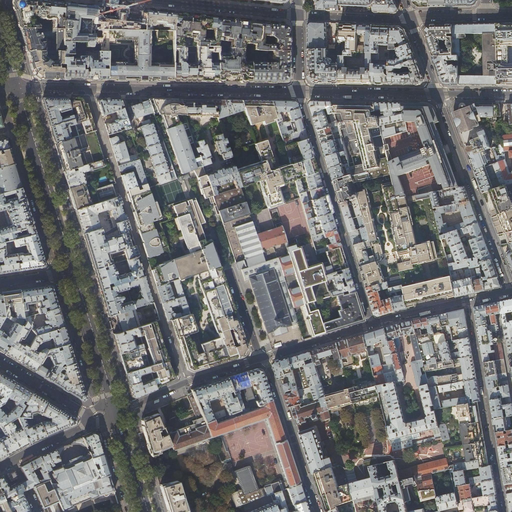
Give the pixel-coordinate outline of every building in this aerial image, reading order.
[(63,28),(63,2),(41,0),(39,0),(13,0),(12,2),(15,14),(19,28),(63,28)] [(314,0),(316,2),(317,10),(319,10),(325,10),(325,0),(314,0)] [(338,5),(338,0),(325,0),(325,10),(331,10),(338,11),(338,5)] [(374,0),(374,1),(374,2),(373,3),(374,12),(377,12),(385,13),(396,13),(398,10),(394,0),(374,0)] [(96,19),(97,6),(82,4),(63,2),(63,28),(63,40),(73,41),(85,42),(85,47),(93,47),(94,34),(90,34),(90,29),(95,29),(95,25),(91,25),(92,18),(96,19)] [(108,7),(97,6),(96,19),(95,25),(95,29),(143,30),(145,11),(135,10),(108,7)] [(160,13),(145,11),(143,30),(150,30),(151,24),(151,25),(152,25),(153,25),(154,25),(155,24),(155,23),(163,24),(163,26),(168,27),(168,30),(173,31),(174,26),(174,23),(175,14),(160,13)] [(195,16),(175,14),(174,23),(177,23),(177,24),(178,24),(178,27),(174,26),(173,31),(173,40),(173,46),(183,46),(184,41),(181,41),(181,35),(183,35),(183,36),(184,37),(185,37),(186,37),(187,37),(188,37),(189,37),(190,38),(191,38),(193,38),(193,46),(206,46),(207,38),(202,38),(203,29),(208,29),(209,18),(195,16)] [(225,19),(209,18),(208,29),(212,30),(211,39),(207,38),(206,46),(218,47),(219,47),(219,41),(230,42),(229,48),(236,48),(237,39),(235,39),(236,34),(238,34),(239,21),(225,19)] [(255,22),(239,21),(238,34),(239,34),(239,39),(237,39),(236,48),(243,49),(244,49),(245,44),(246,43),(256,44),(255,48),(253,47),(253,50),(262,50),(266,51),(267,44),(262,43),(263,35),(268,35),(269,24),(255,22)] [(307,38),(308,50),(327,49),(339,49),(339,45),(327,45),(327,23),(310,22),(307,24),(307,38)] [(357,45),(357,38),(358,24),(349,24),(340,23),(339,41),(347,41),(346,50),(345,50),(344,51),(344,56),(346,56),(356,56),(356,53),(357,45)] [(511,23),(509,24),(496,24),(498,85),(503,85),(511,85),(511,63),(509,64),(508,46),(511,45),(511,23)] [(269,24),(268,35),(272,36),(275,38),(275,39),(275,42),(276,43),(276,42),(278,43),(278,44),(277,45),(275,44),(267,44),(266,51),(268,51),(272,51),(289,51),(288,30),(284,25),(280,25),(269,24)] [(366,24),(358,24),(357,38),(359,39),(359,35),(366,36),(365,53),(372,53),(373,25),(366,24)] [(465,25),(452,25),(453,56),(458,56),(458,59),(463,59),(463,38),(464,38),(465,38),(466,37),(466,36),(469,36),(469,33),(483,33),(484,76),(458,76),(459,85),(469,85),(498,85),(496,24),(484,24),(465,25)] [(383,25),(373,25),(372,53),(372,60),(378,60),(379,60),(379,53),(379,45),(388,46),(388,48),(387,48),(387,50),(389,50),(389,26),(389,25),(383,25)] [(453,56),(452,25),(441,25),(427,26),(425,28),(423,31),(433,57),(453,56)] [(410,44),(407,35),(404,26),(401,26),(393,26),(389,26),(389,50),(394,50),(410,44)] [(63,28),(19,28),(24,42),(25,46),(26,51),(26,50),(27,52),(34,50),(34,51),(62,51),(62,50),(63,44),(63,40),(63,28)] [(150,54),(150,30),(143,30),(95,29),(94,34),(93,47),(92,51),(98,51),(107,52),(107,43),(112,43),(112,39),(135,39),(135,46),(133,46),(133,60),(133,62),(131,64),(124,64),(124,63),(114,63),(114,64),(107,64),(107,80),(117,80),(136,80),(157,80),(172,81),(173,63),(169,63),(169,64),(165,64),(165,63),(156,63),(156,64),(149,64),(149,60),(150,60),(150,54)] [(173,40),(173,31),(168,30),(162,30),(161,38),(169,38),(169,40),(173,40)] [(73,41),(63,40),(63,44),(65,44),(65,48),(64,48),(64,49),(64,50),(62,50),(62,51),(62,64),(62,68),(62,79),(73,79),(85,79),(85,70),(82,70),(82,65),(85,65),(85,56),(78,56),(78,57),(73,58),(72,58),(72,59),(70,59),(70,54),(73,54),(73,41)] [(416,59),(413,50),(410,44),(394,50),(389,50),(389,65),(389,67),(396,67),(416,59)] [(173,46),(173,59),(178,59),(178,63),(173,63),(172,81),(195,81),(217,81),(218,59),(215,59),(215,63),(209,62),(209,63),(208,62),(208,61),(209,61),(210,59),(209,59),(209,52),(218,52),(218,47),(206,46),(193,46),(183,46),(173,46)] [(236,48),(229,48),(229,51),(225,53),(218,53),(218,59),(217,81),(223,81),(223,77),(223,76),(224,76),(239,76),(240,77),(240,82),(250,82),(250,63),(250,62),(244,62),(242,60),(243,49),(236,48)] [(327,49),(308,50),(308,65),(308,77),(309,77),(309,78),(309,79),(310,80),(311,81),(313,82),(314,83),(324,83),(338,83),(339,64),(332,63),(330,66),(328,66),(330,64),(328,62),(326,64),(326,62),(327,61),(327,49)] [(30,65),(32,69),(33,73),(34,75),(39,79),(47,79),(62,79),(62,68),(59,68),(59,64),(62,64),(62,51),(34,51),(34,50),(27,52),(30,63),(30,65)] [(85,56),(85,65),(85,70),(85,79),(96,80),(107,80),(107,64),(107,63),(107,52),(98,51),(98,59),(98,60),(99,60),(99,62),(97,62),(97,61),(97,60),(96,60),(91,60),(91,58),(89,56),(85,56)] [(290,78),(289,51),(272,51),(272,58),(273,60),(274,60),(274,63),(273,63),(273,62),(272,62),(271,62),(271,63),(266,63),(266,58),(265,58),(263,58),(263,61),(258,61),(258,63),(250,63),(250,82),(267,82),(279,82),(285,82),(290,78)] [(372,60),(372,53),(365,53),(364,68),(345,68),(346,56),(344,56),(339,55),(339,64),(338,83),(350,83),(362,84),(372,84),(372,64),(372,62),(372,60)] [(453,56),(433,57),(442,81),(447,85),(451,85),(459,85),(458,76),(458,66),(454,66),(454,65),(453,65),(450,66),(449,62),(451,61),(458,60),(458,59),(458,56),(453,56)] [(424,80),(420,68),(416,59),(396,67),(389,67),(388,84),(408,84),(420,85),(424,80)] [(379,64),(372,64),(372,84),(380,84),(388,84),(389,67),(389,65),(379,65),(379,64)] [(70,110),(66,98),(55,98),(44,98),(42,101),(45,112),(50,126),(73,119),(71,115),(60,118),(58,113),(70,110)] [(67,98),(66,98),(70,110),(71,115),(73,119),(74,125),(78,136),(95,131),(90,115),(86,104),(83,105),(82,105),(80,99),(79,99),(78,98),(75,99),(74,98),(73,98),(72,99),(71,98),(67,99),(67,98)] [(100,98),(100,99),(99,99),(98,99),(98,100),(98,101),(98,103),(100,111),(102,116),(103,115),(104,117),(106,116),(106,114),(107,114),(107,115),(109,115),(108,114),(115,111),(118,121),(111,123),(110,122),(104,124),(108,135),(119,131),(118,128),(120,127),(120,128),(122,127),(123,126),(125,130),(129,128),(119,99),(108,98),(100,98)] [(184,115),(179,99),(173,99),(162,99),(162,100),(158,101),(157,99),(152,99),(148,100),(153,112),(153,114),(157,112),(157,114),(159,113),(161,113),(166,129),(165,129),(179,169),(183,167),(185,172),(192,169),(192,170),(193,170),(194,171),(204,199),(208,198),(210,205),(214,203),(215,207),(213,207),(216,216),(219,215),(212,195),(205,174),(202,166),(199,156),(192,159),(180,123),(179,124),(176,114),(184,115)] [(187,100),(179,99),(184,115),(210,115),(210,117),(217,118),(211,100),(204,100),(187,100)] [(153,112),(148,100),(133,105),(133,104),(130,106),(127,107),(131,118),(132,119),(153,112)] [(230,100),(211,100),(217,118),(243,110),(241,103),(240,100),(230,100)] [(248,101),(241,103),(243,110),(245,116),(246,116),(248,122),(249,125),(249,126),(262,122),(263,125),(277,120),(271,101),(267,102),(266,101),(260,103),(259,101),(256,102),(255,101),(249,103),(248,101)] [(284,101),(271,101),(277,120),(278,124),(283,122),(279,112),(287,112),(287,113),(285,114),(286,116),(287,117),(288,116),(289,120),(288,120),(287,118),(283,119),(284,122),(285,122),(286,122),(300,118),(297,108),(296,103),(293,101),(284,101)] [(318,131),(338,125),(336,121),(331,102),(323,102),(312,102),(309,105),(312,112),(316,124),(318,131)] [(382,133),(374,103),(375,107),(366,107),(366,103),(360,102),(350,102),(347,104),(343,105),(340,102),(339,102),(331,102),(336,121),(338,125),(338,128),(339,131),(347,129),(348,134),(356,132),(364,163),(349,167),(351,175),(353,181),(354,183),(391,174),(389,165),(387,157),(378,159),(373,137),(372,135),(382,133)] [(401,133),(407,131),(405,122),(401,103),(390,103),(374,103),(382,133),(382,135),(383,138),(397,134),(395,126),(385,129),(384,125),(387,124),(388,125),(389,125),(389,124),(400,121),(402,127),(399,128),(401,133)] [(405,103),(401,103),(405,122),(416,122),(419,129),(420,129),(426,151),(389,165),(391,174),(393,182),(397,199),(406,198),(398,176),(428,164),(427,161),(430,160),(440,184),(443,183),(446,190),(459,187),(455,178),(447,155),(436,127),(435,124),(439,122),(437,116),(435,110),(433,108),(431,106),(429,105),(428,104),(425,103),(424,103),(412,103),(405,103)] [(463,110),(453,113),(460,133),(467,130),(467,129),(471,127),(472,128),(479,126),(476,116),(473,109),(472,106),(470,107),(466,108),(466,107),(466,105),(465,104),(464,104),(462,104),(461,105),(461,107),(461,108),(462,109),(463,110)] [(488,118),(491,127),(492,129),(496,129),(495,117),(501,116),(499,104),(491,104),(488,104),(477,108),(479,115),(480,117),(488,118)] [(300,118),(286,122),(285,122),(284,122),(283,122),(278,124),(281,136),(304,129),(302,123),(300,118)] [(74,125),(73,119),(50,126),(52,134),(55,143),(72,138),(71,135),(69,136),(66,126),(68,125),(69,126),(74,125)] [(175,175),(173,171),(168,172),(152,123),(150,123),(149,120),(141,122),(143,126),(139,127),(140,130),(141,130),(141,132),(143,137),(142,137),(143,140),(144,140),(145,143),(146,146),(145,147),(146,150),(147,149),(148,152),(150,156),(149,157),(150,160),(150,159),(152,163),(153,166),(152,166),(153,169),(154,169),(155,173),(156,176),(155,176),(156,179),(157,179),(159,184),(171,180),(170,177),(175,175)] [(338,128),(338,125),(318,131),(319,137),(322,144),(335,140),(332,131),(338,128)] [(498,162),(492,148),(498,146),(492,129),(491,127),(479,132),(479,134),(482,135),(482,136),(481,137),(477,139),(478,143),(474,145),(466,148),(470,160),(474,171),(498,162)] [(221,131),(224,138),(226,145),(232,143),(228,128),(221,131)] [(305,133),(304,129),(281,136),(284,146),(307,139),(305,133)] [(104,159),(100,146),(95,131),(78,136),(72,138),(55,143),(58,153),(63,172),(73,169),(77,168),(104,159)] [(230,157),(226,145),(224,138),(221,139),(220,133),(214,135),(216,141),(214,141),(218,154),(220,154),(222,159),(230,157)] [(511,134),(503,135),(503,144),(504,152),(509,151),(509,158),(511,157),(511,172),(510,173),(505,159),(499,162),(507,185),(511,183),(511,134)] [(120,165),(139,159),(137,154),(128,157),(123,142),(119,143),(117,138),(115,137),(109,138),(110,140),(112,149),(116,161),(119,160),(120,165)] [(326,157),(345,151),(341,138),(339,139),(335,140),(322,144),(323,150),(326,157)] [(0,140),(0,151),(9,149),(8,143),(6,139),(0,140)] [(199,156),(202,166),(210,163),(208,158),(210,157),(206,144),(204,145),(202,139),(197,141),(196,140),(193,141),(199,156)] [(308,143),(307,139),(284,146),(290,164),(313,157),(311,151),(308,143)] [(313,157),(290,164),(274,169),(272,163),(273,162),(266,140),(255,144),(260,162),(235,170),(240,186),(259,180),(261,187),(260,187),(267,208),(282,203),(277,185),(294,179),(295,180),(299,178),(305,176),(317,172),(315,164),(313,157)] [(500,152),(498,146),(492,148),(498,162),(499,162),(505,159),(504,153),(499,155),(499,153),(500,153),(500,152)] [(9,149),(0,151),(0,167),(14,164),(13,161),(11,156),(9,149)] [(348,163),(345,151),(326,157),(327,163),(329,169),(348,163)] [(85,183),(82,172),(88,170),(89,172),(96,170),(95,168),(104,165),(106,165),(106,164),(104,159),(77,168),(77,170),(74,171),(73,169),(63,172),(66,180),(69,188),(85,183)] [(127,190),(147,183),(139,159),(120,165),(118,166),(120,171),(135,167),(139,180),(137,181),(138,184),(136,185),(132,172),(121,175),(123,182),(126,190),(127,190)] [(498,162),(474,171),(478,182),(482,193),(489,191),(494,189),(491,182),(492,181),(492,179),(498,177),(501,187),(507,185),(499,162),(498,162)] [(349,165),(348,163),(329,169),(331,174),(333,181),(339,179),(344,178),(351,175),(349,167),(349,166),(345,168),(345,169),(346,169),(347,174),(345,175),(343,167),(345,167),(345,166),(346,166),(349,165)] [(0,192),(0,193),(21,188),(18,175),(14,164),(0,167),(0,192)] [(240,187),(240,186),(235,170),(233,165),(224,168),(224,167),(213,170),(214,172),(205,174),(212,195),(217,194),(214,186),(220,184),(223,192),(240,187)] [(305,176),(308,187),(303,189),(299,178),(295,180),(299,194),(308,191),(309,190),(322,187),(320,179),(317,172),(305,176)] [(353,181),(351,175),(344,178),(345,180),(339,181),(339,179),(333,181),(336,191),(340,204),(346,202),(345,200),(348,198),(349,201),(358,198),(356,193),(352,194),(352,193),(350,192),(348,184),(349,183),(349,182),(353,181)] [(85,183),(69,188),(72,199),(75,210),(98,203),(98,202),(94,190),(92,181),(85,183)] [(153,202),(152,198),(148,190),(149,190),(148,188),(147,183),(127,190),(128,193),(127,193),(128,195),(130,201),(131,201),(134,211),(133,212),(135,218),(139,229),(142,241),(143,240),(143,242),(143,243),(147,257),(152,255),(152,257),(159,254),(159,253),(163,252),(161,248),(167,246),(162,231),(155,233),(155,231),(155,230),(153,224),(152,224),(151,221),(160,218),(157,211),(159,210),(156,201),(153,202)] [(511,183),(507,185),(501,187),(498,188),(496,188),(494,189),(489,191),(493,201),(499,215),(511,210),(511,201),(511,195),(511,193),(511,192),(511,183)] [(98,202),(116,197),(119,196),(119,194),(115,195),(113,190),(112,184),(94,190),(98,202)] [(434,208),(470,201),(467,192),(465,186),(459,187),(446,190),(430,193),(431,197),(434,208)] [(240,187),(223,192),(217,194),(212,195),(219,215),(234,261),(237,271),(241,270),(245,281),(249,280),(266,333),(272,331),(273,336),(287,331),(286,327),(291,325),(291,324),(298,323),(293,307),(285,282),(286,281),(278,257),(276,258),(264,262),(256,234),(249,214),(252,213),(247,198),(244,199),(240,187)] [(323,192),(322,187),(309,190),(312,200),(325,196),(323,192)] [(3,210),(5,209),(10,224),(8,226),(0,228),(0,242),(3,242),(2,239),(6,238),(7,241),(12,240),(14,240),(36,234),(29,213),(21,188),(0,193),(0,211),(3,210)] [(356,191),(356,193),(362,215),(365,226),(370,240),(370,241),(377,240),(372,220),(374,220),(373,218),(372,218),(365,188),(362,189),(363,190),(356,191)] [(309,192),(308,191),(299,194),(302,203),(306,202),(308,201),(305,193),(309,192)] [(115,223),(127,220),(126,214),(123,213),(122,209),(121,206),(122,204),(120,196),(119,196),(116,197),(98,203),(75,210),(78,221),(83,234),(100,228),(95,215),(97,213),(106,210),(115,208),(115,210),(116,213),(113,214),(115,223)] [(327,204),(325,196),(312,200),(311,200),(315,217),(330,212),(327,204)] [(406,198),(397,199),(412,260),(397,263),(400,275),(402,285),(406,304),(447,295),(448,296),(450,296),(450,294),(455,293),(449,264),(446,256),(441,240),(441,236),(440,233),(434,208),(431,197),(423,199),(433,242),(417,245),(411,221),(413,220),(410,209),(409,209),(407,203),(417,201),(417,200),(416,196),(406,198)] [(343,212),(345,221),(362,215),(358,198),(349,201),(346,202),(340,204),(343,212)] [(204,223),(195,201),(191,203),(191,201),(190,199),(186,200),(187,204),(185,205),(184,201),(173,205),(176,214),(175,214),(176,217),(188,213),(207,270),(211,268),(216,267),(220,265),(211,244),(210,241),(203,243),(202,240),(204,240),(199,225),(204,223)] [(443,232),(444,235),(457,230),(460,229),(478,223),(474,211),(470,201),(434,208),(440,233),(443,232)] [(307,207),(306,202),(302,203),(306,219),(311,218),(309,213),(310,212),(310,211),(309,207),(309,208),(308,207),(307,207)] [(505,233),(511,231),(511,210),(499,215),(501,220),(501,223),(502,224),(502,225),(505,233)] [(316,219),(319,219),(320,224),(332,220),(331,216),(330,212),(315,217),(311,218),(306,219),(309,228),(314,226),(313,222),(313,220),(315,220),(315,221),(317,221),(316,219)] [(207,270),(188,213),(176,217),(187,248),(189,248),(191,253),(172,260),(172,261),(177,277),(178,279),(180,286),(181,286),(179,279),(197,272),(199,278),(198,279),(217,332),(218,332),(220,338),(200,344),(208,367),(211,366),(232,360),(238,358),(234,346),(233,343),(229,333),(228,330),(224,318),(210,278),(207,270)] [(362,215),(345,221),(347,227),(349,232),(358,229),(359,229),(359,228),(365,226),(362,215)] [(119,233),(104,238),(101,228),(100,228),(83,234),(87,250),(93,270),(113,264),(127,259),(139,256),(136,245),(131,247),(129,238),(127,231),(131,230),(127,220),(115,223),(119,233)] [(334,225),(332,220),(320,224),(314,226),(309,228),(312,236),(316,235),(314,228),(315,228),(321,226),(323,232),(335,229),(334,225)] [(293,307),(302,304),(306,315),(307,315),(308,318),(306,319),(312,337),(324,333),(313,301),(330,296),(328,291),(326,286),(326,284),(325,281),(325,280),(323,275),(334,272),(340,270),(347,268),(344,256),(340,246),(323,251),(327,264),(321,266),(320,263),(306,267),(300,249),(299,249),(298,248),(297,248),(296,245),(288,247),(280,222),(275,224),(276,228),(256,234),(264,262),(276,258),(273,248),(272,248),(272,246),(284,242),(288,254),(278,257),(286,281),(285,282),(293,307)] [(469,239),(469,241),(483,236),(480,229),(478,223),(460,229),(462,235),(471,232),(473,238),(469,239)] [(370,240),(365,226),(359,228),(359,229),(363,242),(370,240)] [(338,237),(335,229),(323,232),(316,235),(312,236),(313,241),(328,237),(330,244),(325,245),(326,247),(316,250),(317,254),(323,251),(340,246),(338,237)] [(359,234),(358,229),(349,232),(351,239),(353,246),(361,242),(360,238),(357,239),(356,235),(359,234)] [(462,243),(457,230),(444,235),(441,236),(441,240),(446,238),(447,239),(451,248),(462,243)] [(42,254),(36,234),(14,240),(15,246),(15,247),(25,245),(27,253),(22,254),(22,253),(16,254),(16,259),(20,258),(21,261),(17,262),(18,271),(32,269),(44,267),(45,267),(45,266),(45,265),(42,254)] [(487,246),(483,236),(469,241),(475,254),(470,256),(471,258),(472,257),(473,258),(478,257),(479,262),(492,260),(487,246)] [(370,241),(370,240),(363,242),(361,242),(353,246),(357,257),(360,267),(375,261),(374,256),(371,257),(365,259),(363,255),(364,255),(362,250),(371,247),(370,241)] [(4,242),(3,242),(0,242),(0,273),(9,272),(18,271),(17,262),(16,259),(16,254),(5,255),(4,254),(5,253),(4,242)] [(463,243),(462,243),(451,248),(456,262),(468,259),(469,259),(463,243)] [(139,256),(127,259),(129,269),(131,269),(132,272),(117,276),(115,271),(116,271),(115,268),(114,268),(113,264),(93,270),(96,278),(100,290),(125,282),(145,276),(142,266),(139,256)] [(482,280),(482,278),(480,268),(476,269),(477,276),(476,276),(474,269),(475,268),(475,267),(480,266),(479,262),(478,257),(473,258),(469,259),(468,259),(475,293),(480,292),(485,291),(483,283),(482,280)] [(468,259),(456,262),(453,263),(449,264),(455,293),(456,297),(465,295),(475,293),(468,259)] [(494,266),(492,260),(479,262),(480,266),(480,267),(481,267),(482,271),(484,270),(485,272),(484,272),(484,274),(485,273),(486,275),(483,276),(484,278),(482,278),(482,280),(485,280),(498,277),(494,266)] [(177,277),(172,261),(169,262),(169,261),(164,262),(165,263),(156,266),(157,266),(154,267),(154,269),(151,270),(155,282),(156,281),(158,286),(168,283),(167,280),(177,277)] [(375,261),(360,267),(367,288),(383,283),(376,261),(375,261)] [(211,268),(207,270),(210,278),(224,318),(231,316),(231,313),(236,311),(226,282),(220,265),(216,267),(211,268)] [(349,274),(347,268),(340,270),(341,273),(340,273),(339,272),(337,273),(337,274),(336,274),(335,274),(334,272),(323,275),(325,280),(331,278),(333,284),(338,282),(338,283),(351,279),(349,274)] [(145,276),(125,282),(127,289),(138,286),(142,298),(131,301),(133,308),(134,308),(154,302),(150,291),(145,276)] [(502,287),(498,277),(485,280),(486,283),(483,283),(485,291),(492,289),(502,287)] [(180,286),(178,279),(173,281),(178,296),(174,297),(175,299),(184,296),(180,286)] [(352,285),(351,279),(338,283),(338,282),(333,284),(335,289),(328,291),(330,296),(341,293),(340,292),(343,291),(344,292),(345,292),(345,290),(346,290),(347,293),(354,291),(352,285)] [(389,289),(387,281),(383,283),(367,288),(370,298),(375,315),(378,316),(386,314),(395,311),(389,289)] [(127,289),(125,282),(100,290),(103,302),(108,316),(115,314),(133,308),(131,301),(120,304),(120,302),(121,302),(120,300),(122,300),(121,299),(122,299),(122,297),(121,296),(120,296),(119,297),(119,294),(117,295),(117,292),(127,289)] [(170,289),(168,283),(158,286),(156,286),(158,293),(162,303),(173,299),(170,290),(171,290),(171,289),(170,289)] [(35,287),(19,290),(24,317),(28,316),(26,304),(35,302),(39,313),(44,311),(58,307),(54,294),(51,286),(51,285),(50,285),(35,287)] [(402,285),(389,289),(395,311),(401,310),(407,308),(406,304),(402,285)] [(10,291),(1,292),(5,317),(10,320),(13,322),(21,326),(24,317),(19,290),(10,291)] [(361,321),(363,318),(359,306),(356,298),(354,291),(347,293),(342,295),(342,293),(341,293),(330,296),(313,301),(324,333),(333,330),(353,324),(361,321)] [(171,320),(190,314),(184,296),(175,299),(173,299),(162,303),(164,312),(167,321),(171,320)] [(499,302),(501,313),(504,329),(511,327),(511,299),(505,301),(499,302)] [(498,324),(496,314),(494,303),(492,303),(486,305),(488,316),(490,323),(490,325),(498,324)] [(488,316),(486,305),(480,306),(474,307),(476,321),(477,327),(490,325),(490,323),(487,324),(486,317),(487,317),(487,316),(488,316)] [(60,315),(58,307),(44,311),(48,324),(35,328),(31,315),(28,316),(24,317),(30,327),(32,330),(35,335),(39,334),(41,333),(54,329),(56,328),(64,326),(60,315)] [(134,308),(133,308),(115,314),(118,322),(121,332),(136,327),(139,326),(134,308)] [(466,320),(465,309),(457,311),(447,313),(450,327),(457,325),(460,339),(469,337),(469,333),(466,320)] [(443,314),(439,315),(442,329),(445,329),(444,326),(447,325),(447,329),(448,331),(445,332),(445,331),(442,331),(443,336),(445,342),(448,342),(453,341),(450,327),(447,313),(443,314)] [(190,314),(171,320),(174,329),(176,337),(195,332),(190,314)] [(433,316),(428,317),(430,325),(432,325),(435,324),(437,324),(439,330),(442,329),(439,315),(433,316)] [(231,316),(224,318),(228,330),(231,329),(232,331),(232,332),(235,342),(236,342),(237,345),(234,346),(238,358),(240,357),(242,357),(247,348),(237,322),(237,321),(236,321),(235,320),(234,321),(233,321),(231,316)] [(30,327),(24,317),(21,326),(4,354),(12,358),(19,363),(30,345),(26,342),(25,342),(25,343),(24,344),(23,345),(18,342),(20,338),(21,339),(22,339),(23,339),(24,338),(24,337),(30,327)] [(430,325),(428,317),(421,319),(413,320),(416,334),(422,360),(424,365),(429,364),(429,361),(428,361),(428,358),(429,358),(430,364),(441,362),(439,355),(436,344),(435,337),(432,325),(430,325)] [(398,324),(385,328),(388,342),(394,340),(397,349),(398,349),(399,346),(397,337),(408,334),(410,335),(416,334),(413,320),(400,323),(398,324)] [(139,326),(136,327),(140,337),(140,340),(141,342),(142,344),(142,346),(145,354),(149,366),(150,372),(151,374),(152,375),(152,377),(153,379),(155,388),(163,384),(170,381),(173,375),(170,367),(165,350),(160,335),(156,321),(139,326)] [(21,326),(13,322),(7,333),(8,336),(6,335),(6,336),(5,335),(2,333),(3,331),(0,329),(0,351),(4,354),(21,326)] [(499,332),(498,324),(490,325),(477,327),(479,336),(481,345),(494,342),(493,333),(499,332)] [(460,339),(457,325),(450,327),(453,341),(455,340),(460,339)] [(66,334),(64,326),(56,328),(57,331),(55,332),(54,329),(41,333),(42,336),(41,336),(40,336),(39,336),(39,334),(35,335),(41,342),(48,339),(49,338),(52,337),(55,348),(69,343),(66,334)] [(136,327),(121,332),(113,334),(116,343),(119,354),(142,346),(142,344),(135,346),(132,336),(136,335),(136,336),(137,336),(138,338),(140,337),(136,327)] [(385,328),(374,331),(364,335),(369,357),(376,381),(377,386),(396,382),(399,381),(397,374),(388,342),(385,328)] [(200,344),(195,332),(176,337),(182,354),(187,369),(192,372),(198,370),(208,367),(200,344)] [(422,360),(416,334),(410,335),(416,361),(422,360)] [(41,342),(35,335),(31,342),(30,345),(19,363),(27,367),(34,372),(47,350),(46,348),(41,350),(40,352),(39,351),(37,352),(37,353),(33,351),(38,343),(38,344),(41,342)] [(369,357),(364,335),(357,337),(348,339),(353,355),(361,353),(363,352),(364,358),(369,357)] [(471,347),(469,337),(460,339),(455,340),(455,343),(458,342),(459,349),(458,349),(458,351),(459,350),(460,352),(461,358),(465,357),(473,356),(471,347)] [(355,364),(348,339),(343,340),(337,343),(342,359),(347,357),(348,362),(346,363),(346,362),(343,363),(344,368),(355,364)] [(403,372),(397,349),(394,340),(388,342),(397,374),(403,372)] [(450,353),(448,342),(445,342),(439,343),(441,351),(440,351),(441,354),(439,355),(441,362),(453,360),(460,358),(461,358),(460,352),(450,353)] [(483,357),(484,363),(504,359),(501,342),(494,342),(481,345),(481,350),(483,357)] [(72,352),(69,343),(55,348),(50,349),(47,350),(34,372),(43,377),(51,382),(60,367),(75,363),(72,352)] [(322,348),(311,351),(314,362),(304,366),(311,387),(322,383),(316,366),(321,364),(319,358),(326,357),(334,354),(336,360),(336,359),(339,370),(344,369),(344,368),(343,363),(337,343),(325,347),(322,348)] [(142,346),(119,354),(122,361),(125,373),(139,369),(136,359),(138,356),(145,354),(142,346)] [(299,355),(289,358),(296,384),(297,385),(298,389),(298,391),(303,389),(303,388),(304,387),(299,373),(301,372),(300,368),(304,366),(314,362),(311,351),(299,355)] [(474,362),(473,356),(465,357),(468,373),(463,374),(464,381),(477,379),(475,371),(474,362)] [(296,384),(289,358),(283,360),(273,363),(276,371),(278,380),(282,379),(284,379),(283,378),(288,376),(290,377),(291,382),(283,384),(284,386),(286,392),(293,389),(294,390),(298,389),(297,385),(294,386),(293,383),(294,383),(295,385),(296,384)] [(463,372),(460,358),(453,360),(454,367),(455,373),(457,373),(457,374),(463,372)] [(504,359),(484,363),(484,368),(486,376),(497,374),(496,369),(498,369),(499,372),(497,373),(498,374),(506,373),(504,359)] [(424,365),(422,360),(416,361),(411,362),(417,387),(420,386),(425,385),(422,376),(426,375),(425,372),(424,365)] [(454,367),(453,360),(441,362),(430,364),(429,364),(424,365),(425,372),(454,367)] [(86,398),(84,392),(80,380),(75,363),(60,367),(51,382),(65,390),(83,401),(86,398)] [(149,366),(139,369),(125,373),(127,378),(129,385),(140,381),(139,377),(140,375),(150,372),(149,366)] [(253,369),(245,372),(248,381),(251,380),(252,384),(254,383),(259,400),(257,400),(255,395),(254,396),(257,404),(261,403),(272,400),(266,383),(262,371),(256,369),(253,369)] [(8,378),(0,372),(0,396),(1,397),(0,398),(0,405),(3,403),(15,382),(8,378)] [(237,374),(227,378),(232,391),(233,394),(238,392),(237,390),(245,387),(250,386),(248,381),(245,372),(237,374)] [(463,374),(463,372),(457,374),(457,373),(455,373),(437,376),(438,386),(464,381),(463,374)] [(506,373),(498,374),(497,374),(486,376),(487,382),(488,389),(497,387),(500,387),(509,385),(508,380),(501,382),(500,383),(501,385),(499,385),(498,381),(499,380),(499,379),(498,379),(497,376),(500,376),(501,378),(507,377),(506,373)] [(427,378),(426,375),(422,376),(425,385),(420,386),(427,416),(426,418),(408,423),(405,421),(397,388),(396,382),(377,386),(379,394),(390,440),(419,433),(433,429),(439,428),(439,425),(435,409),(429,387),(427,378)] [(438,386),(437,376),(427,378),(429,387),(436,386),(438,386)] [(232,391),(227,378),(210,383),(191,389),(193,394),(198,405),(200,404),(200,405),(201,405),(202,405),(202,406),(202,407),(201,407),(201,408),(202,408),(199,409),(205,423),(210,421),(214,420),(208,403),(222,399),(228,413),(225,413),(224,409),(214,413),(216,419),(228,414),(238,411),(239,410),(234,397),(231,398),(229,392),(232,391)] [(141,384),(140,381),(129,385),(130,390),(132,396),(136,398),(146,393),(156,389),(155,388),(153,379),(141,384)] [(477,379),(464,381),(465,387),(467,397),(468,403),(471,403),(470,399),(471,399),(472,399),(473,398),(473,402),(478,401),(481,401),(478,389),(477,379)] [(379,394),(377,386),(376,381),(368,383),(367,380),(356,384),(355,384),(356,387),(350,388),(353,402),(360,400),(361,403),(374,399),(373,396),(379,394)] [(464,381),(438,386),(440,392),(463,388),(463,387),(465,387),(464,381)] [(24,387),(15,382),(3,403),(5,405),(9,399),(14,401),(13,403),(14,404),(15,405),(13,408),(10,411),(11,411),(16,417),(19,413),(25,403),(32,392),(24,387)] [(509,385),(500,387),(500,389),(499,390),(499,391),(498,391),(497,387),(488,389),(489,393),(490,400),(501,398),(505,398),(510,397),(509,385)] [(254,396),(250,386),(245,387),(245,389),(249,402),(242,405),(244,409),(253,406),(257,404),(254,396)] [(441,408),(436,386),(429,387),(435,409),(441,408)] [(298,391),(298,389),(294,390),(292,392),(285,395),(286,398),(289,408),(291,407),(301,404),(310,401),(305,388),(303,389),(298,391)] [(325,395),(326,397),(329,410),(330,414),(355,407),(353,402),(350,388),(325,395)] [(40,397),(32,392),(25,403),(27,405),(21,414),(19,413),(16,417),(17,417),(24,417),(31,418),(31,414),(32,414),(33,415),(36,414),(35,413),(40,414),(48,402),(40,397)] [(242,405),(238,392),(233,394),(234,397),(239,410),(240,410),(244,409),(242,405)] [(221,436),(216,438),(215,436),(266,418),(287,481),(284,482),(283,480),(281,481),(264,486),(267,496),(273,493),(284,490),(287,489),(299,484),(293,464),(278,420),(272,400),(261,403),(262,406),(262,407),(261,407),(260,407),(258,408),(254,409),(241,414),(239,415),(238,411),(228,414),(230,418),(206,426),(205,423),(199,409),(198,405),(193,394),(190,395),(187,396),(197,420),(192,422),(193,425),(176,431),(166,435),(170,445),(172,451),(211,437),(221,462),(226,460),(231,458),(228,451),(226,451),(221,436)] [(301,406),(301,404),(291,407),(294,415),(297,425),(301,423),(301,424),(302,424),(302,423),(306,422),(306,423),(307,422),(307,421),(306,421),(305,418),(308,417),(309,418),(309,417),(312,416),(313,419),(313,420),(314,420),(318,418),(318,417),(317,415),(320,414),(321,414),(321,413),(324,412),(324,413),(325,413),(325,412),(329,410),(326,397),(319,399),(320,401),(302,407),(301,406)] [(444,407),(468,403),(467,397),(443,401),(444,407)] [(511,405),(510,397),(505,398),(505,399),(504,399),(504,401),(506,401),(506,404),(502,405),(501,398),(490,400),(491,406),(493,419),(511,415),(511,405)] [(479,410),(478,401),(473,402),(471,403),(468,403),(444,407),(441,408),(435,409),(439,425),(453,423),(457,422),(458,422),(459,429),(459,432),(460,440),(464,440),(465,445),(484,441),(483,433),(481,423),(479,410)] [(74,424),(75,418),(62,410),(48,402),(40,414),(42,415),(45,417),(44,419),(44,421),(41,422),(40,423),(45,436),(59,431),(74,424)] [(241,414),(254,409),(253,406),(244,409),(240,410),(241,413),(240,413),(241,414)] [(0,409),(0,426),(0,427),(11,420),(16,417),(11,411),(6,415),(0,409)] [(170,445),(166,435),(160,437),(158,430),(163,428),(157,413),(141,420),(142,425),(141,426),(144,434),(145,439),(150,454),(159,452),(158,450),(170,445)] [(511,415),(493,419),(494,422),(494,423),(496,433),(509,430),(507,419),(508,419),(509,426),(511,425),(511,415)] [(24,417),(17,417),(21,427),(28,444),(32,442),(38,440),(45,436),(40,423),(38,418),(32,418),(32,420),(36,420),(38,424),(27,428),(28,427),(24,417)] [(11,420),(0,427),(4,434),(5,434),(6,435),(0,438),(0,441),(7,455),(18,449),(28,444),(21,427),(15,430),(13,427),(14,426),(14,425),(11,420)] [(453,423),(439,425),(439,428),(442,439),(443,442),(446,442),(445,440),(449,440),(447,429),(447,431),(454,430),(454,429),(453,423)] [(313,474),(329,468),(315,427),(300,433),(300,435),(306,451),(310,465),(313,474)] [(442,439),(439,428),(433,429),(435,437),(436,441),(442,439)] [(511,429),(509,430),(496,433),(497,438),(498,446),(506,445),(505,441),(508,440),(509,442),(508,442),(508,444),(509,444),(511,443),(511,429)] [(89,434),(82,437),(87,448),(90,447),(91,452),(89,453),(91,458),(103,454),(100,444),(99,442),(96,434),(93,432),(89,434)] [(421,437),(419,433),(390,440),(391,445),(412,440),(421,437)] [(89,453),(87,448),(82,437),(75,440),(73,442),(75,444),(77,444),(80,444),(82,445),(83,446),(85,447),(86,449),(87,450),(88,453),(87,454),(85,456),(84,456),(82,456),(81,456),(81,455),(69,461),(69,462),(68,463),(66,464),(64,464),(63,464),(62,464),(61,461),(61,460),(60,458),(61,456),(61,453),(63,450),(65,448),(65,446),(62,446),(54,449),(59,460),(60,460),(62,466),(53,470),(57,482),(56,483),(57,486),(53,488),(49,479),(39,483),(33,486),(35,490),(39,500),(44,511),(48,511),(46,506),(58,501),(63,511),(72,506),(72,505),(90,498),(91,499),(98,496),(99,499),(104,498),(105,498),(106,498),(107,498),(108,497),(109,496),(115,494),(112,484),(109,474),(99,477),(96,469),(93,463),(91,458),(89,453)] [(412,440),(391,445),(392,445),(393,451),(400,449),(413,446),(412,440)] [(484,441),(465,445),(445,448),(447,458),(449,465),(479,460),(481,467),(489,466),(488,459),(485,441),(484,441)] [(511,443),(509,444),(510,449),(507,450),(506,445),(498,446),(499,452),(500,460),(509,459),(508,453),(511,453),(511,458),(511,457),(511,443)] [(48,452),(39,456),(46,471),(51,469),(49,465),(59,460),(54,449),(48,452)] [(400,449),(393,451),(394,458),(402,456),(400,449)] [(106,465),(103,454),(91,458),(93,463),(97,462),(99,468),(96,469),(99,477),(109,474),(106,465)] [(34,459),(28,462),(31,469),(32,471),(34,471),(36,470),(35,468),(37,466),(43,478),(37,481),(39,483),(49,479),(46,471),(39,456),(34,459)] [(511,466),(511,457),(511,458),(509,459),(500,460),(501,463),(502,469),(511,466)] [(449,465),(447,458),(410,468),(410,469),(398,471),(400,478),(415,476),(416,478),(422,476),(431,474),(450,469),(449,465)] [(393,472),(391,475),(381,478),(379,476),(378,474),(379,472),(377,465),(370,466),(370,467),(371,472),(373,477),(377,494),(378,498),(381,511),(408,511),(406,502),(400,478),(398,471),(395,460),(388,462),(390,470),(392,470),(393,472)] [(481,468),(481,467),(479,460),(449,465),(450,469),(451,473),(454,472),(464,471),(480,468),(481,468)] [(31,469),(28,462),(24,464),(20,466),(26,479),(23,481),(20,482),(24,490),(26,489),(31,487),(33,486),(39,483),(37,481),(32,471),(31,469)] [(240,500),(242,505),(264,497),(261,489),(263,489),(263,488),(257,489),(249,466),(248,466),(248,465),(246,466),(246,467),(234,471),(241,490),(238,491),(241,500),(240,500)] [(492,465),(489,466),(481,467),(481,468),(480,468),(481,473),(483,482),(494,480),(493,472),(492,465)] [(511,466),(502,469),(503,476),(505,485),(511,483),(511,466)] [(332,467),(329,468),(313,474),(319,491),(324,507),(326,511),(337,508),(337,506),(353,500),(349,484),(338,487),(332,467)] [(466,484),(464,471),(454,472),(455,476),(454,476),(455,481),(457,486),(459,486),(466,484)] [(482,482),(483,482),(481,473),(480,473),(480,476),(469,478),(470,484),(482,482)] [(435,489),(431,474),(422,476),(423,480),(417,482),(417,483),(419,491),(427,490),(428,490),(435,489)] [(0,476),(0,490),(5,501),(7,500),(11,498),(21,492),(21,491),(23,491),(24,490),(20,482),(19,483),(9,488),(2,476),(0,476)] [(417,482),(416,478),(415,476),(400,478),(406,502),(408,502),(407,501),(410,501),(407,488),(405,488),(405,485),(417,483),(417,482)] [(349,484),(353,500),(371,496),(377,494),(373,477),(371,478),(349,484)] [(187,511),(178,482),(176,482),(176,480),(160,485),(167,511),(187,511)] [(495,487),(494,480),(483,482),(482,482),(482,485),(478,486),(478,487),(477,488),(477,490),(483,488),(484,496),(488,495),(497,494),(495,487)] [(302,490),(299,484),(287,489),(287,491),(286,491),(287,493),(288,493),(292,504),(305,500),(302,490)] [(470,484),(466,484),(459,486),(461,500),(472,498),(470,484)] [(435,489),(428,490),(429,493),(428,493),(426,494),(425,492),(427,491),(427,490),(419,491),(422,502),(437,498),(436,497),(435,489)] [(9,511),(8,507),(5,501),(0,490),(0,504),(3,511),(1,511),(9,511)] [(284,491),(284,490),(273,493),(275,499),(273,500),(273,502),(275,506),(278,504),(280,508),(285,507),(286,506),(281,492),(284,491)] [(23,495),(21,492),(11,498),(11,499),(11,500),(8,502),(7,500),(5,501),(8,507),(25,500),(23,495)] [(455,492),(436,497),(437,498),(440,511),(459,506),(458,501),(455,492)] [(497,494),(488,495),(490,504),(489,504),(489,505),(489,508),(489,511),(499,511),(498,505),(497,494)] [(488,495),(484,496),(472,498),(461,500),(458,501),(459,506),(460,511),(468,511),(475,511),(489,508),(489,505),(489,504),(490,504),(488,495)] [(27,511),(30,511),(27,505),(25,500),(8,507),(9,511),(27,511)] [(308,511),(306,504),(305,500),(292,504),(287,506),(288,508),(289,508),(289,507),(291,507),(292,509),(294,508),(294,510),(288,511),(287,511),(285,507),(280,508),(276,510),(277,511),(308,511)] [(275,506),(273,502),(249,511),(277,511),(276,510),(275,506)]
